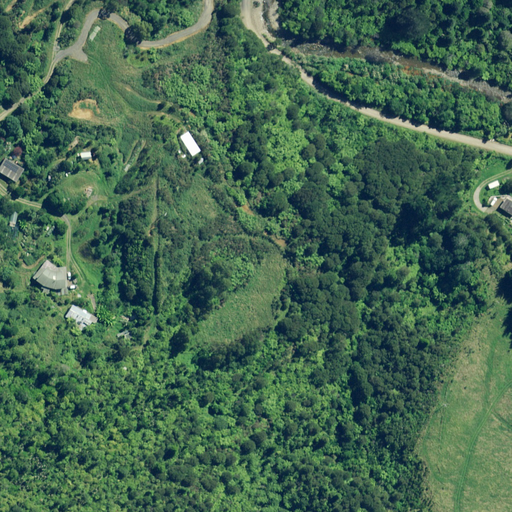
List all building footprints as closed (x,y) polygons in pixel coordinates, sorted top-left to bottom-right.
[(184,135),(180,138),(191,154),(194,151),(184,135)] [(24,170),(4,158),(0,164),(0,173),(16,183),(24,170)] [(499,185),(497,181),(488,185),(490,189),(499,185)] [(511,201),(511,203),(504,198),(499,208),(511,215),(511,201)] [(454,218),(449,213),(444,219),(449,224),(454,218)] [(17,220),(9,216),(8,219),(9,225),(14,227),(17,220)] [(55,268),(45,260),(31,279),(41,286),(38,289),(46,295),(50,290),(54,291),(54,296),(67,295),(65,267),(55,268)] [(66,317),(78,323),(75,328),(83,332),(87,325),(89,326),(93,319),(85,315),(85,313),(71,306),(66,317)] [(132,320),(136,323),(141,315),(134,310),(131,314),(135,317),(132,320)] [(133,342),(130,333),(123,335),(127,345),(133,342)]
